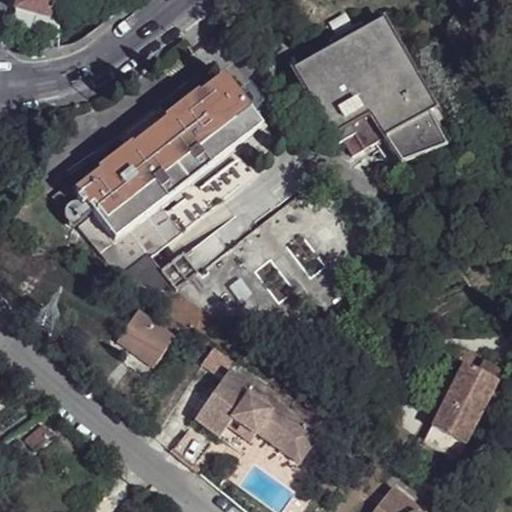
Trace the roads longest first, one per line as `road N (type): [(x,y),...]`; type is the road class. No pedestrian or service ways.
road 1 (residential): [(0,335),(203,511)]
road 2 (tertiary): [(0,81),(74,70),(175,0)]
